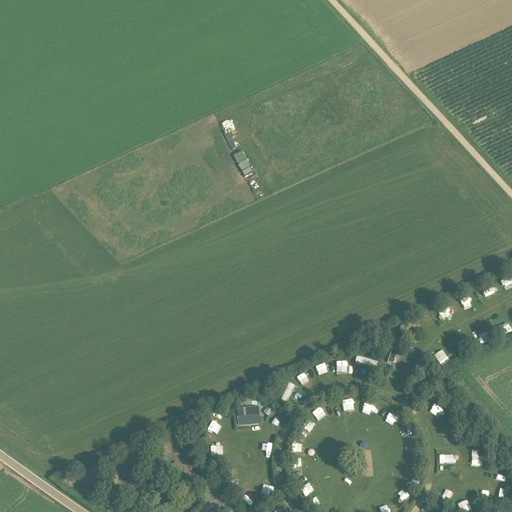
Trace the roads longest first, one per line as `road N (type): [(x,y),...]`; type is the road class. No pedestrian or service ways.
road 1 (track): [(511,194),(331,0)]
road 2 (track): [(393,397),(369,386),(330,387),(290,423),(281,477),(296,511)]
road 3 (track): [(511,299),(437,334),(393,397)]
road 4 (track): [(416,511),(430,486),(431,445),(411,409),(393,397)]
